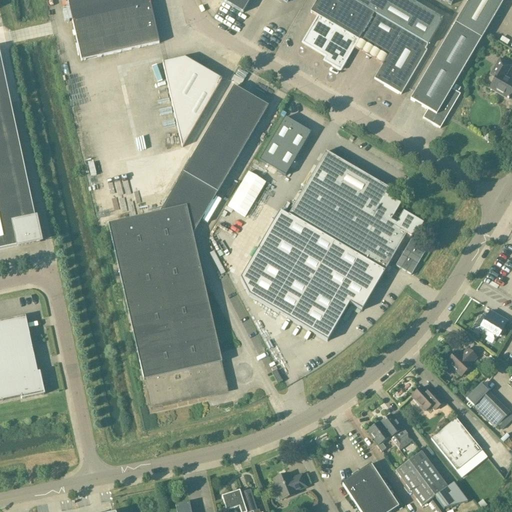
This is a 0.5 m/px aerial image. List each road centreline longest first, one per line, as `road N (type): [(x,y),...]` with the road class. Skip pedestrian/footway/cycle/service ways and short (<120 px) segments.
road 1 (unclassified): [(97,478),(239,448),(347,395),(434,313),(504,199)]
road 2 (unclassified): [(504,199),(201,21),(189,0)]
road 3 (unclassified): [(0,283),(47,279),(54,291),(97,478)]
road 4 (unknown): [(403,347),(494,445)]
